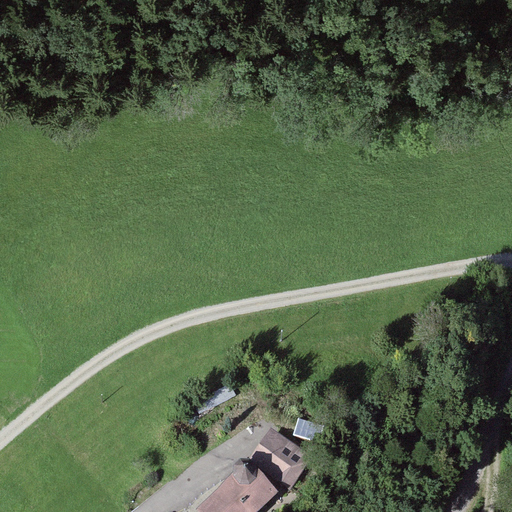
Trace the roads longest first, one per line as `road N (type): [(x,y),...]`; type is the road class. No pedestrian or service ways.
road 1 (track): [(511,259),(193,317),(109,354),(0,438)]
road 2 (unclassified): [(457,511),(511,381)]
